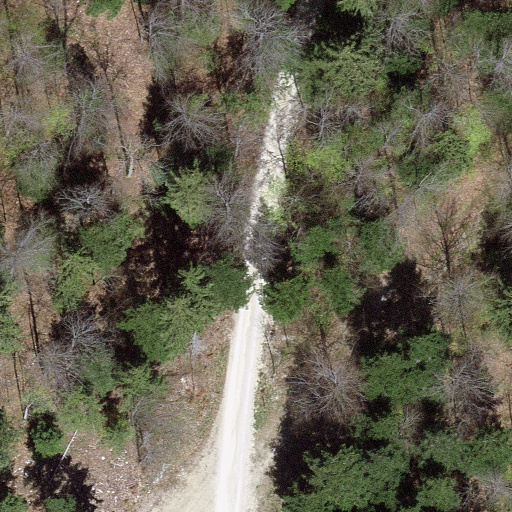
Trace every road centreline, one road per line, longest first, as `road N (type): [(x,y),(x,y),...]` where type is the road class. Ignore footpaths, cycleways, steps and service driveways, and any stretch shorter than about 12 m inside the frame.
road 1 (track): [(310,0),(288,63),(225,511)]
road 2 (track): [(169,511),(511,173)]
